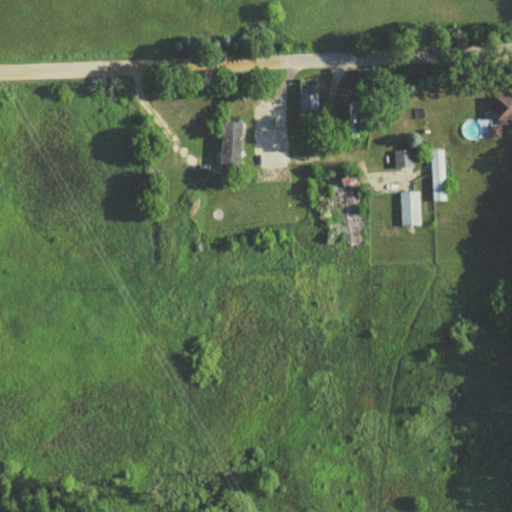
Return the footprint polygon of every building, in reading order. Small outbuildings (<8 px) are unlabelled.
[(299,84),(299,122),(319,122),(319,84),(299,84)] [(511,98),(496,99),(496,129),(511,129),(511,98)] [(241,178),(241,126),(221,126),(221,178),(241,178)] [(413,156),(395,156),(395,174),(413,174),(413,156)] [(432,207),(446,206),(445,156),(431,156),(432,207)] [(326,252),(355,251),(353,178),(324,179),(326,252)] [(420,197),(400,197),(400,232),(420,232),(420,197)]
